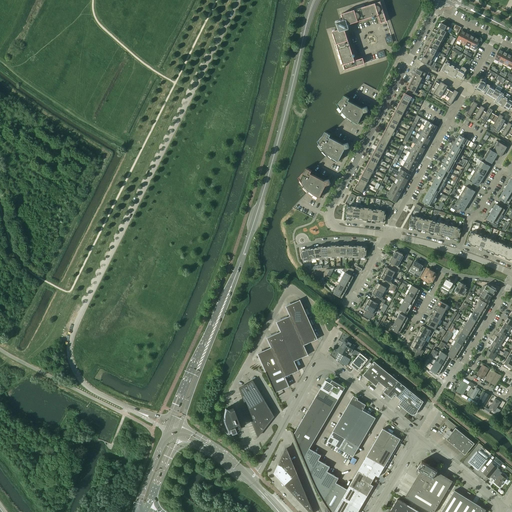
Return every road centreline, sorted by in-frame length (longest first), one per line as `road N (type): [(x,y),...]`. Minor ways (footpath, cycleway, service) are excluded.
road 1 (unclassified): [(127,407),(79,379),(71,335),(238,0)]
road 2 (secondary): [(305,27),(257,209),(201,358)]
road 3 (residential): [(385,235),(338,229),(328,216),(408,60)]
road 4 (residential): [(385,235),(492,37)]
road 5 (unclassified): [(249,480),(318,359)]
road 6 (unclassified): [(418,439),(318,359)]
